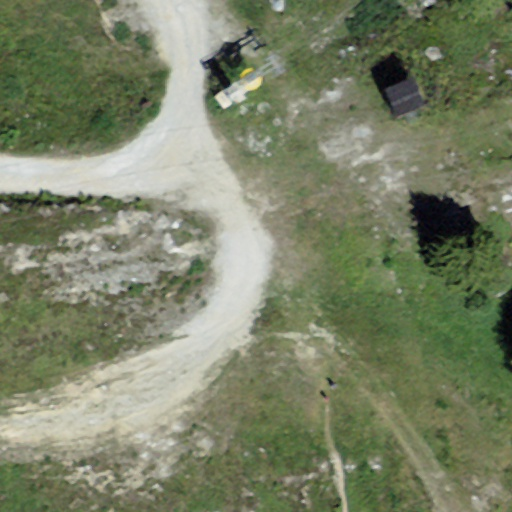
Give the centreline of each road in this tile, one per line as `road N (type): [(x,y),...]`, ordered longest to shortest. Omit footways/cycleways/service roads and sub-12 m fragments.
road 1 (track): [(0,434),(107,424),(211,338),(252,244),(180,129)]
road 2 (track): [(0,182),(79,188),(152,167),(180,129),(190,59),(170,0)]
